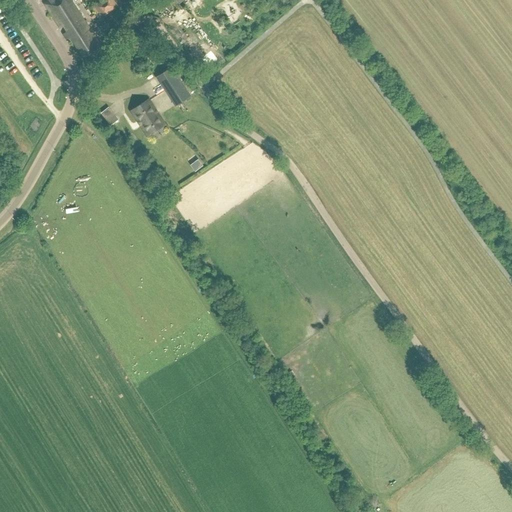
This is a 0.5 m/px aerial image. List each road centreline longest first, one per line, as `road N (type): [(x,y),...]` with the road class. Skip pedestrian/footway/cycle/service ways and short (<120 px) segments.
road 1 (track): [(511,469),(295,173),(205,90)]
road 2 (unclassified): [(205,90),(151,20),(133,24),(72,75)]
road 3 (tertiary): [(0,222),(69,107),(72,75)]
